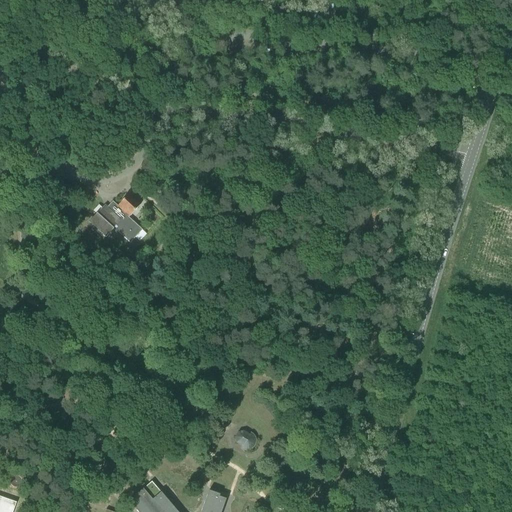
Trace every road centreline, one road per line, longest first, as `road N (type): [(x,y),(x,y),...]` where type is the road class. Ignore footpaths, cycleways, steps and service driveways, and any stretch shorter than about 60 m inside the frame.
road 1 (unclassified): [(472,155),(235,114),(160,111),(84,82)]
road 2 (tertiary): [(364,511),(472,155)]
road 3 (tertiary): [(472,155),(511,30)]
